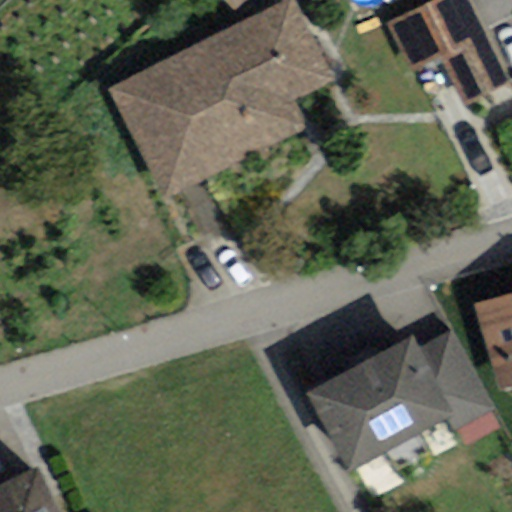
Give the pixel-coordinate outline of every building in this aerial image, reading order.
[(275,2),(102,88),(154,193),(288,126),(275,99),(314,79),(275,2)] [(470,31),(434,50),(460,100),(496,81),(470,31)] [(511,294),(470,307),(494,389),(511,383),(511,294)] [(299,397),(337,464),(434,410),(396,343),(299,397)] [(0,511),(38,511),(22,478),(0,488),(0,511)]
